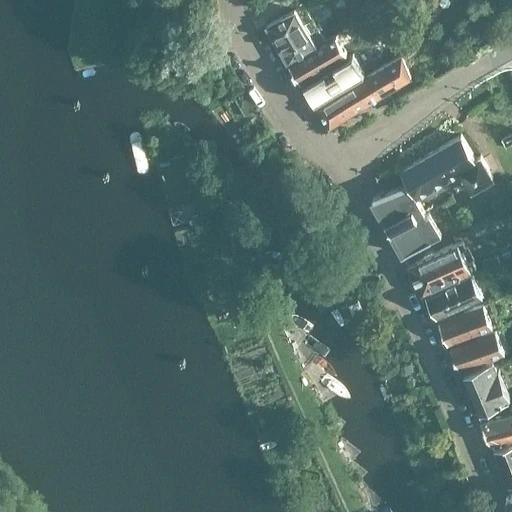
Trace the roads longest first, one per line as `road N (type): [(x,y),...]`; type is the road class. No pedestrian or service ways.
road 1 (residential): [(495,511),(428,347),(326,174)]
road 2 (residential): [(326,174),(511,48)]
road 3 (residential): [(326,174),(234,0)]
